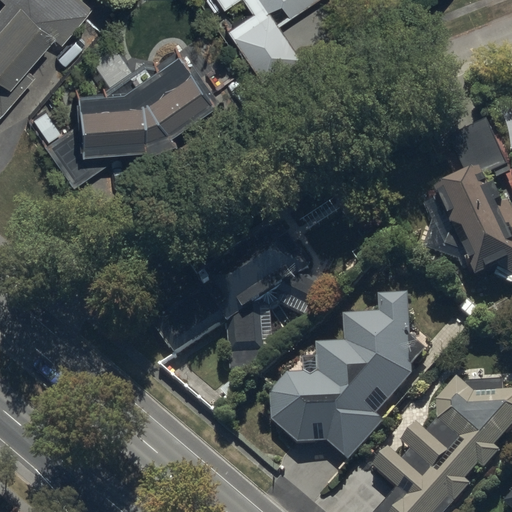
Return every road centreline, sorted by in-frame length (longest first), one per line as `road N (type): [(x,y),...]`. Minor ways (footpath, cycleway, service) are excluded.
road 1 (residential): [(511,30),(226,152),(102,223),(2,319)]
road 2 (primary): [(2,319),(228,511)]
road 3 (primary): [(123,511),(0,406)]
